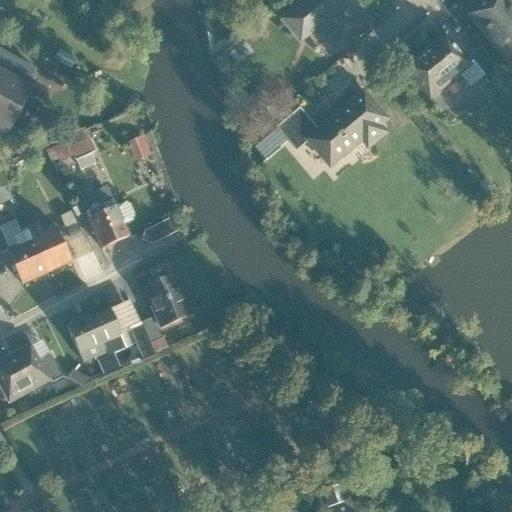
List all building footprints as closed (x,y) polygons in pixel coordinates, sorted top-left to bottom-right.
[(295,11),(280,24),(299,47),(315,33),(334,57),(371,27),(348,0),(305,0),(294,9),(295,11)] [(511,72),(511,3),(509,0),(487,0),(466,18),(511,73),(511,72)] [(443,38),(403,72),(430,103),(470,70),(443,38)] [(0,130),(8,135),(37,80),(31,77),(37,67),(0,46),(0,130)] [(498,71),(481,51),(470,60),(487,80),(498,71)] [(317,136),(305,146),(328,173),(360,146),(366,153),(387,137),(380,130),(385,125),(363,98),(317,136)] [(295,155),(305,146),(317,136),(299,114),(278,132),(295,155)] [(46,144),(53,164),(64,160),(68,171),(98,160),(86,129),(46,144)] [(133,158),(149,156),(147,135),(131,137),(133,158)] [(89,217),(103,249),(130,237),(116,205),(89,217)] [(148,243),(175,230),(170,219),(143,232),(148,243)] [(56,227),(32,237),(47,271),(71,261),(56,227)] [(47,271),(32,237),(8,248),(23,282),(47,271)] [(173,274),(144,287),(161,327),(190,314),(173,274)] [(108,309),(69,327),(85,360),(104,351),(100,342),(119,333),(108,309)] [(151,317),(140,322),(149,342),(160,337),(151,317)] [(149,342),(140,322),(128,328),(142,359),(155,353),(149,342)] [(29,343),(0,358),(0,388),(7,402),(48,380),(29,343)] [(328,509),(350,497),(339,477),(317,489),(328,509)]
